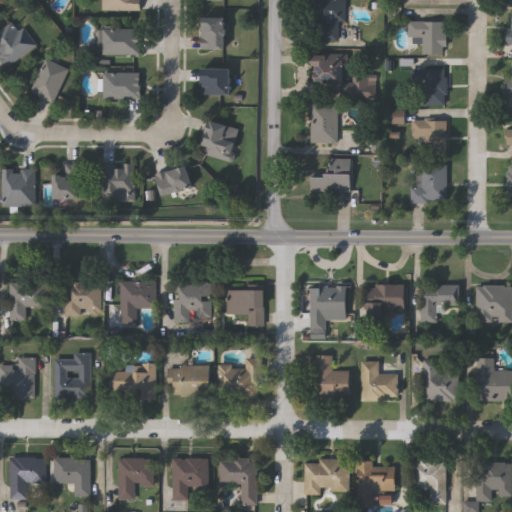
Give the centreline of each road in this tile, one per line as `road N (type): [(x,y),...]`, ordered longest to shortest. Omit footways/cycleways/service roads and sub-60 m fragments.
road 1 (residential): [(285,430),(278,0)]
road 2 (residential): [(0,430),(285,430)]
road 3 (tertiary): [(282,238),(0,240)]
road 4 (residential): [(479,241),(478,0)]
road 5 (tertiary): [(511,241),(282,238)]
road 6 (residential): [(285,430),(511,433)]
road 7 (residential): [(0,111),(29,138),(170,135)]
road 8 (residential): [(170,135),(171,0)]
